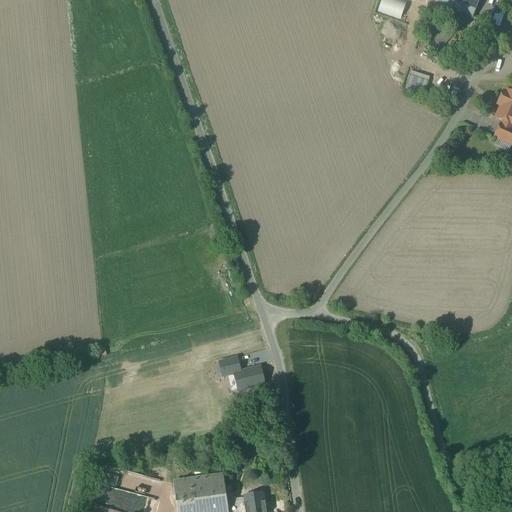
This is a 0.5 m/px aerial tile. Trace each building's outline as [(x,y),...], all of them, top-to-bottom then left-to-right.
[(403,20),(408,1),(403,0),(383,0),(380,14),(403,20)] [(478,0),(437,0),(436,3),(472,18),(472,16),(471,16),(474,9),(475,10),(478,0)] [(443,49),(454,37),(445,29),(435,41),(443,49)] [(511,93),(508,92),(507,94),(504,93),(498,105),(501,107),(496,119),(504,122),(502,126),(511,130),(511,129),(511,93)] [(502,126),(501,125),(495,138),(511,145),(511,143),(511,130),(502,126)] [(100,486),(143,495),(148,476),(104,466),(100,486)] [(223,477),(174,484),(177,511),(228,511),(225,488),(223,477)] [(266,511),(264,494),(243,497),(244,499),(232,500),(230,487),(225,488),(228,511),(238,511),(245,511),(266,511)]
